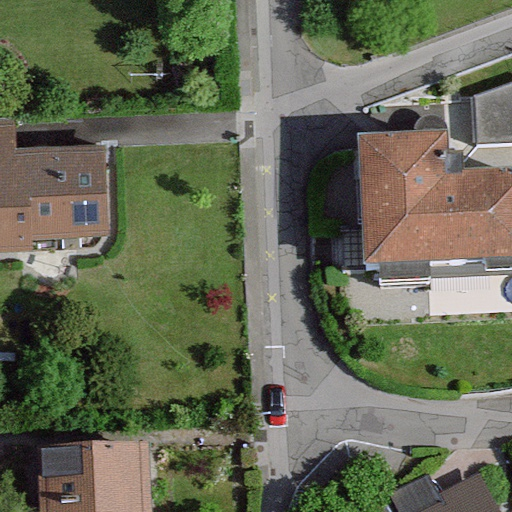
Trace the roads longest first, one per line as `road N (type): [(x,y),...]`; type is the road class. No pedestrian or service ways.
road 1 (residential): [(281,108),(284,268),(307,381),(356,406),(466,423),(511,415)]
road 2 (residential): [(281,108),(511,33)]
